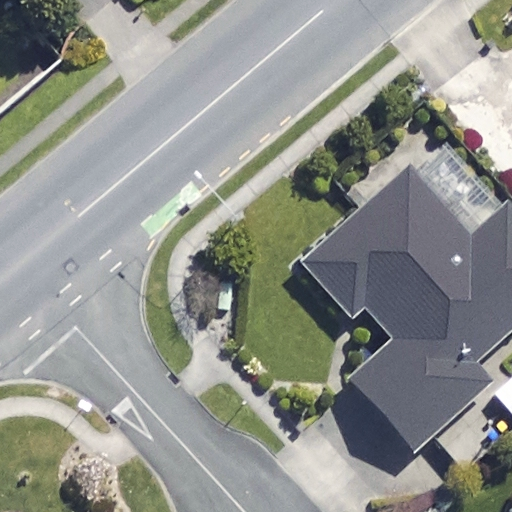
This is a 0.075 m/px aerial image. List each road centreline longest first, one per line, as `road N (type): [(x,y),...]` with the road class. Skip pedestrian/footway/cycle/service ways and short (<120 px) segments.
road 1 (tertiary): [(332,0),(14,266)]
road 2 (residential): [(14,266),(241,511)]
